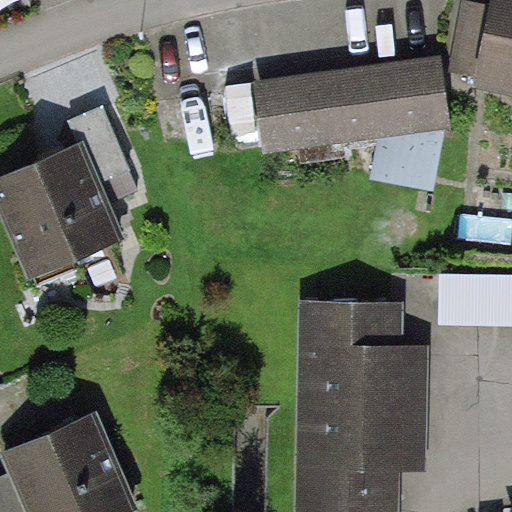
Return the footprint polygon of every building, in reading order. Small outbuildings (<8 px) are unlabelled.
[(511,0),(476,0),(458,89),(511,100),(511,0)] [(431,60),(249,87),(260,160),(442,133),(431,60)] [(88,114),(70,122),(80,145),(105,204),(138,189),(103,108),(88,114)] [(80,145),(0,179),(0,225),(23,279),(120,237),(105,204),(80,145)] [(511,326),(511,275),(442,275),(442,326),(511,326)] [(398,310),(295,310),(294,511),(394,511),(394,479),(423,480),(423,348),(398,348),(398,310)] [(123,511),(83,417),(0,452),(0,472),(17,511),(123,511)]
